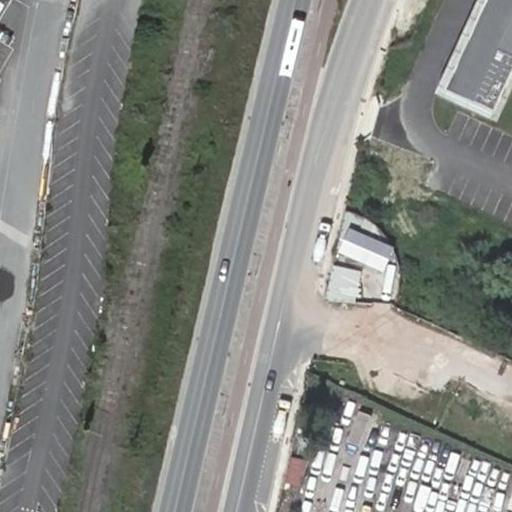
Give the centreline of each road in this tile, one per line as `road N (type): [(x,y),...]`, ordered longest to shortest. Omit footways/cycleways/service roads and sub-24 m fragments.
road 1 (unclassified): [(236,511),(320,146),(367,0)]
road 2 (secondary): [(175,511),(295,0)]
